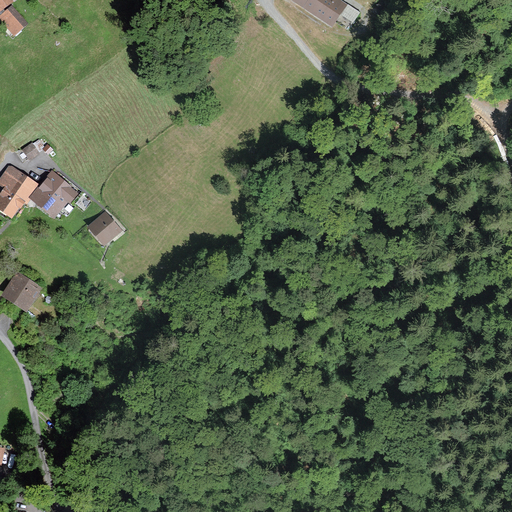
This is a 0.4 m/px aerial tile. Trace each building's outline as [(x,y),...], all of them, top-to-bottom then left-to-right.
[(336,0),(289,0),(289,2),(332,30),(348,7),(336,0)] [(12,8),(7,12),(14,20),(12,21),(19,29),(25,23),(12,8)] [(32,145),(24,151),(29,158),(38,153),(32,145)] [(31,184),(10,169),(0,183),(0,184),(6,189),(0,197),(0,206),(10,214),(31,184)] [(73,191),(53,175),(35,197),(54,213),(73,191)] [(105,216),(93,227),(105,241),(118,230),(105,216)] [(18,278),(7,295),(26,306),(36,289),(18,278)] [(170,291),(174,291),(176,283),(161,280),(158,296),(168,299),(170,291)]
